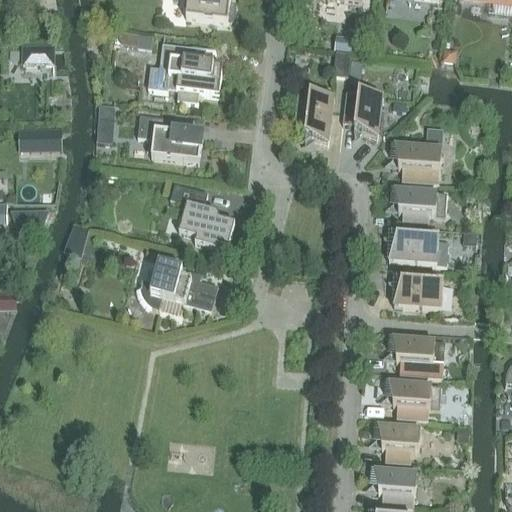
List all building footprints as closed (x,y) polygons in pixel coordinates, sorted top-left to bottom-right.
[(233,10),(230,9),(231,0),(188,0),(186,23),(228,28),(228,26),(231,26),(233,22),(234,18),(234,14),(233,10)] [(153,41),(139,39),(137,53),(151,55),(153,41)] [(358,43),(347,42),(346,55),(357,56),(358,43)] [(168,95),(179,96),(178,106),(198,109),(199,99),(219,101),(222,79),(218,78),(219,71),(195,68),(197,54),(163,49),(160,74),(151,73),(148,95),(168,97),(168,95)] [(55,52),(24,52),(23,69),(55,69),(55,52)] [(332,81),(348,83),(348,82),(351,57),(336,55),(333,80),(332,81)] [(355,131),(354,135),(356,136),(377,144),(383,101),(359,98),(358,100),(346,98),(343,129),(355,131)] [(294,127),(296,127),(306,128),(305,142),(306,142),(328,151),(334,103),(310,100),(309,103),(299,102),(298,101),(294,127)] [(407,108),(393,107),(392,115),(406,117),(407,108)] [(114,113),(99,112),(99,124),(113,125),(114,113)] [(151,163),(199,169),(202,142),(169,138),(170,125),(140,121),(138,143),(153,145),(151,163)] [(30,151),(30,134),(20,134),(20,151),(30,151)] [(427,143),(426,153),(441,154),(442,144),(427,143)] [(403,176),(402,188),(438,191),(439,178),(440,179),(442,154),(441,154),(426,153),(394,151),(398,174),(398,175),(403,176)] [(6,183),(6,203),(25,203),(25,183),(6,183)] [(171,205),(186,210),(179,237),(196,242),(195,248),(227,257),(235,228),(218,223),(219,221),(217,216),(204,213),(208,198),(178,190),(176,195),(174,194),(171,205)] [(403,220),(402,232),(427,234),(428,222),(445,223),(447,199),(394,195),(399,219),(398,220),(403,220)] [(48,217),(18,217),(24,234),(24,241),(39,241),(48,217)] [(427,234),(402,232),(401,244),(397,244),(396,245),(389,267),(437,271),(439,247),(437,247),(438,235),(427,234)] [(141,291),(141,294),(141,296),(141,298),(142,300),(142,302),(143,304),(144,305),(146,307),(147,309),(150,312),(154,314),(155,315),(157,316),(159,316),(163,304),(209,317),(216,291),(185,283),(187,277),(159,269),(153,288),(142,285),(141,287),(141,289),(141,291)] [(442,291),(443,279),(407,276),(406,289),(401,288),(401,289),(394,312),(442,315),(443,291),(442,291)] [(0,313),(16,313),(15,299),(0,298),(0,313)] [(435,347),(392,344),(396,367),(396,368),(401,369),(400,381),(425,383),(442,384),(445,348),(435,347)] [(398,413),(397,425),(428,427),(429,415),(440,416),(441,392),(388,388),(393,411),(393,413),(398,413)] [(386,456),(385,469),(411,470),(411,458),(419,459),(420,435),(377,432),(382,455),(382,456),(386,456)] [(383,501),(382,511),(413,511),(414,503),(416,503),(417,479),(374,476),(378,500),(383,501)]
